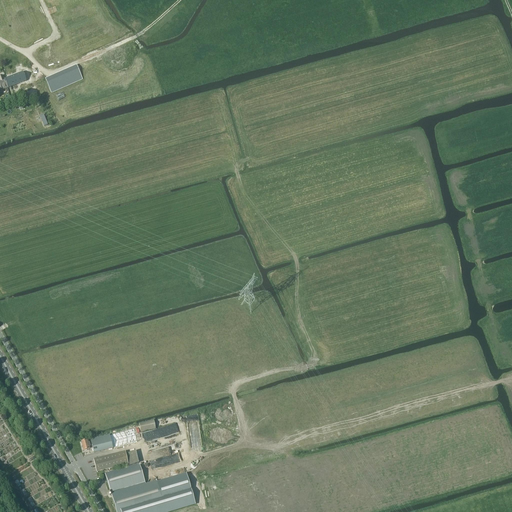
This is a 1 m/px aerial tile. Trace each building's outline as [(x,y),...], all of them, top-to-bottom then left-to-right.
[(83,2),(65,9),(68,17),(86,10),(83,2)] [(22,72),(4,79),(8,88),(26,81),(22,72)] [(156,429),(154,421),(139,424),(141,432),(156,429)] [(135,432),(110,438),(112,448),(137,442),(135,432)] [(97,447),(98,450),(98,452),(112,448),(110,438),(109,435),(91,440),(91,442),(91,443),(92,447),(94,447),(94,448),(97,447)] [(89,449),(93,448),(94,453),(98,452),(98,450),(97,447),(94,448),(94,447),(92,447),(91,443),(91,442),(88,443),(87,441),(81,442),(83,452),(90,450),(89,449)] [(125,452),(93,460),(96,472),(128,464),(125,452)] [(139,464),(105,474),(111,496),(146,486),(139,464)] [(146,486),(111,496),(116,511),(168,511),(195,504),(186,477),(173,481),(169,482),(158,485),(157,482),(146,486)]
